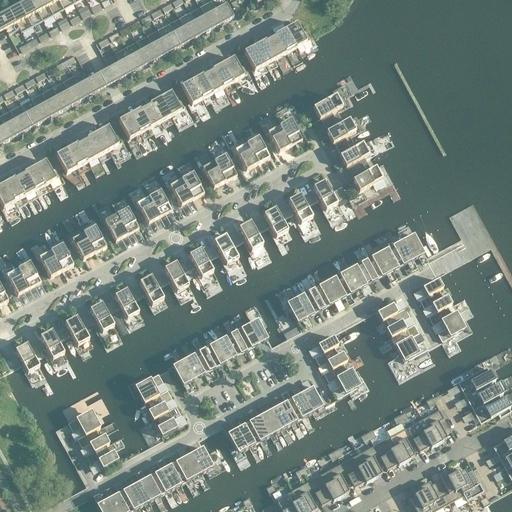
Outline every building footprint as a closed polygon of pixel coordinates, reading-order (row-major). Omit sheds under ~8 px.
[(31,0),(30,1),(42,23),(52,17),(42,0),(31,0)] [(42,0),(52,17),(63,12),(56,0),(42,0)] [(56,0),(63,12),(74,6),(70,0),(56,0)] [(174,4),(176,8),(183,5),(180,0),(174,4)] [(233,20),(221,0),(216,0),(209,4),(222,26),(223,25),(223,26),(224,26),(223,25),(225,24),(226,25),(226,24),(233,20)] [(26,3),(19,7),(31,29),(42,23),(30,1),(28,2),(28,1),(28,2),(26,3),(25,2),(26,3)] [(101,5),(103,10),(109,6),(107,1),(101,5)] [(238,8),(235,2),(230,5),(233,11),(238,8)] [(222,26),(209,4),(199,10),(211,32),(212,31),(213,32),(212,31),(215,30),(216,31),(215,30),(222,26)] [(15,9),(9,13),(19,31),(21,35),(31,29),(19,7),(18,7),(17,6),(17,7),(18,8),(15,9),(15,8),(14,8),(15,9)] [(163,9),(166,14),(172,11),(169,6),(163,9)] [(90,11),(93,15),(99,12),(96,7),(90,11)] [(211,32),(199,10),(188,15),(200,38),(202,37),(202,38),(203,38),(202,37),(204,35),(205,37),(205,36),(205,35),(211,32)] [(152,15),(155,20),(161,16),(159,12),(152,15)] [(19,31),(9,13),(2,16),(2,15),(2,16),(0,17),(0,34),(5,32),(8,37),(19,31)] [(79,16),(82,21),(88,18),(86,13),(79,16)] [(200,38),(188,15),(178,21),(190,43),(191,43),(192,44),(191,43),(194,41),(194,42),(195,42),(194,41),(200,38)] [(142,21),(144,26),(151,22),(148,17),(142,21)] [(69,22),(71,27),(78,24),(75,19),(69,22)] [(190,43),(178,21),(167,27),(179,49),(181,48),(181,50),(181,49),(181,48),(183,47),(184,48),(184,47),(190,43)] [(131,27),(134,31),(140,28),(138,23),(131,27)] [(58,28),(61,33),(67,29),(64,25),(58,28)] [(302,37),(296,26),(285,32),(296,51),(309,43),(305,35),(302,37)] [(179,49),(167,27),(157,33),(169,55),(170,54),(170,55),(171,55),(170,54),(173,53),(173,54),(173,53),(179,49)] [(121,32),(123,37),(130,34),(127,29),(121,32)] [(48,34),(50,39),(57,35),(54,30),(48,34)] [(296,51),(285,32),(275,37),(285,56),(296,51)] [(169,55),(157,33),(146,39),(158,61),(159,60),(160,61),(160,60),(162,59),(163,60),(162,58),(169,55)] [(110,38),(113,43),(119,40),(117,35),(110,38)] [(37,40),(40,44),(46,41),(43,36),(37,40)] [(285,56),(275,37),(264,43),(275,62),(285,56)] [(158,61),(146,39),(135,44),(148,67),(149,66),(149,67),(150,67),(149,66),(152,64),(152,65),(152,64),(158,61)] [(100,44),(102,49),(109,45),(106,40),(100,44)] [(33,42),(27,45),(29,50),(35,47),(33,42)] [(275,62),(264,43),(254,49),(265,68),(275,62)] [(148,67),(135,44),(125,50),(137,72),(138,72),(139,73),(139,71),(141,70),(142,71),(141,70),(148,67)] [(29,50),(27,45),(20,49),(23,53),(29,50)] [(265,68),(254,49),(243,55),(254,74),(265,68)] [(137,72),(125,50),(114,56),(116,59),(127,78),(128,77),(128,78),(129,78),(128,77),(130,76),(131,77),(131,76),(137,72)] [(127,78),(116,59),(105,66),(108,71),(102,74),(98,76),(106,91),(111,88),(118,84),(117,83),(120,82),(121,83),(120,82),(127,78)] [(70,60),(64,64),(66,68),(73,65),(70,60)] [(233,60),(222,66),(233,85),(246,78),(242,69),(239,71),(233,60)] [(66,68),(64,64),(58,67),(60,72),(66,68)] [(233,85),(222,66),(212,72),(223,91),(233,85)] [(47,73),(50,78),(56,74),(53,69),(47,73)] [(223,91),(212,72),(202,77),(212,96),(223,91)] [(36,78),(39,83),(45,80),(43,75),(36,78)] [(106,91),(98,76),(88,82),(85,76),(74,82),(84,101),(91,98),(91,99),(92,99),(91,97),(93,96),(94,97),(106,91)] [(212,96),(202,77),(191,83),(202,102),(212,96)] [(72,79),(62,85),(74,107),(75,106),(76,107),(75,106),(78,105),(78,106),(79,106),(78,105),(84,101),(74,82),(72,79)] [(26,84),(29,89),(35,86),(32,81),(26,84)] [(202,102),(191,83),(181,89),(191,108),(202,102)] [(74,107),(62,85),(51,90),(63,113),(65,112),(65,113),(65,112),(67,110),(68,111),(68,110),(74,107)] [(15,90),(18,95),(24,91),(22,87),(15,90)] [(63,113),(51,90),(41,96),(53,118),(54,118),(55,119),(54,118),(57,116),(57,117),(58,117),(57,116),(63,113)] [(5,96),(7,101),(14,97),(11,92),(5,96)] [(170,94),(160,100),(170,119),(184,112),(179,104),(176,105),(170,94)] [(53,118),(41,96),(30,102),(42,124),(44,123),(44,124),(44,123),(46,122),(47,123),(46,122),(53,118)] [(335,98),(313,110),(319,122),(320,122),(325,132),(336,126),(330,116),(342,110),(335,98)] [(170,119),(160,100),(149,106),(160,125),(170,119)] [(42,124),(30,102),(20,108),(32,130),(33,129),(34,130),(33,129),(36,128),(36,129),(37,129),(36,128),(42,124)] [(160,125),(149,106),(139,112),(149,131),(160,125)] [(32,130),(20,108),(9,114),(21,136),(22,135),(23,136),(22,135),(25,134),(25,135),(26,134),(25,133),(32,130)] [(149,131),(139,112),(129,117),(139,136),(149,131)] [(21,136),(9,114),(0,118),(0,122),(0,123),(10,142),(12,141),(12,142),(12,141),(14,139),(15,140),(15,139),(21,136)] [(139,136),(129,117),(118,123),(128,142),(139,136)] [(349,122),(326,134),(332,146),(334,145),(341,157),(350,152),(344,140),(355,134),(349,122)] [(10,142),(0,123),(0,148),(2,148),(1,146),(4,145),(4,146),(5,146),(4,145),(10,142)] [(301,143),(290,123),(279,129),(290,149),(301,143)] [(108,129),(97,135),(107,154),(121,146),(116,138),(114,139),(108,129)] [(290,149),(279,129),(267,135),(278,156),(290,149)] [(107,154),(97,135),(87,140),(97,159),(107,154)] [(97,159),(87,140),(76,146),(87,165),(97,159)] [(269,161),(258,140),(246,147),(257,167),(269,161)] [(87,165),(76,146),(66,152),(76,171),(87,165)] [(362,146),(339,159),(345,170),(346,170),(352,180),(362,174),(357,164),(368,158),(362,146)] [(257,167),(246,147),(234,153),(245,174),(257,167)] [(76,171),(66,152),(55,157),(66,176),(76,171)] [(236,179),(225,158),(213,165),(224,185),(236,179)] [(45,163),(34,169),(45,188),(58,180),(54,172),(51,174),(45,163)] [(224,185),(213,165),(202,171),(213,191),(224,185)] [(45,188),(34,169),(24,174),(34,193),(45,188)] [(375,170),(364,176),(352,183),(358,194),(381,182),(375,170)] [(34,193),(24,174),(14,180),(24,199),(34,193)] [(203,197),(192,176),(181,182),(192,203),(203,197)] [(24,199),(14,180),(3,186),(14,205),(24,199)] [(192,203),(181,182),(169,189),(180,209),(192,203)] [(313,190),(319,202),(325,213),(337,206),(324,183),(313,190)] [(14,205),(3,186),(0,187),(0,205),(3,211),(14,205)] [(171,214),(160,194),(148,200),(159,221),(171,214)] [(288,203),(294,216),(300,226),(312,220),(299,197),(288,203)] [(348,202),(346,199),(336,204),(338,208),(348,202)] [(159,221),(148,200),(136,207),(147,227),(159,221)] [(275,210),(263,217),(270,229),(275,240),(287,233),(281,223),(281,222),(286,219),(281,209),(276,213),(275,210)] [(138,232),(127,212),(115,218),(126,239),(138,232)] [(126,239),(115,218),(104,225),(115,245),(126,239)] [(250,224),(238,230),(245,243),(251,253),(262,247),(257,236),(256,236),(256,235),(262,232),(257,223),(251,226),(250,224)] [(105,250),(94,230),(83,236),(94,256),(105,250)] [(94,256),(83,236),(71,242),(82,263),(94,256)] [(413,237),(407,240),(402,243),(413,263),(424,257),(413,237)] [(213,244),(220,256),(226,267),(238,261),(225,238),(213,244)] [(413,263),(402,243),(391,249),(402,268),(413,263)] [(73,268),(62,247),(50,254),(61,274),(73,268)] [(200,251),(188,258),(195,270),(201,281),(213,274),(207,264),(207,263),(206,263),(214,258),(209,249),(202,254),(200,251)] [(402,268),(391,249),(381,255),(392,274),(402,268)] [(61,274),(50,254),(38,260),(50,281),(61,274)] [(392,274),(381,255),(370,260),(381,280),(392,274)] [(381,280),(370,260),(360,266),(371,286),(381,280)] [(175,265),(164,271),(170,284),(176,294),(188,288),(182,277),(182,276),(190,272),(185,262),(177,267),(175,265)] [(40,286),(29,265),(17,272),(29,292),(40,286)] [(371,286),(360,266),(349,272),(360,292),(371,286)] [(29,292),(17,272),(6,278),(17,299),(29,292)] [(360,292),(349,272),(339,278),(349,297),(360,292)] [(139,285),(145,297),(151,308),(163,301),(150,278),(139,285)] [(349,297),(339,278),(328,283),(339,303),(349,297)] [(442,291),(437,282),(422,291),(426,299),(418,303),(423,312),(447,299),(446,298),(442,301),(438,293),(442,291)] [(339,303),(328,283),(318,289),(328,309),(339,303)] [(328,309),(318,289),(307,295),(318,315),(328,309)] [(126,292),(114,298),(121,311),(126,321),(138,315),(132,304),(132,303),(137,301),(132,292),(127,294),(126,292)] [(318,315),(307,295),(297,301),(307,320),(318,315)] [(451,307),(447,299),(423,312),(431,308),(435,315),(427,319),(432,328),(456,315),(455,315),(451,317),(447,310),(451,307)] [(307,320),(297,301),(286,307),(296,326),(307,320)] [(89,312),(96,324),(102,335),(113,328),(101,305),(89,312)] [(392,307),(376,316),(381,325),(385,322),(389,330),(385,332),(409,319),(404,311),(396,315),(392,307)] [(465,332),(456,315),(432,328),(440,324),(444,331),(436,336),(441,345),(465,332)] [(76,319),(64,325),(71,338),(77,348),(89,342),(83,331),(82,331),(88,328),(83,318),(77,321),(76,319)] [(409,320),(409,319),(385,332),(390,341),(394,339),(398,346),(394,348),(394,349),(418,336),(413,327),(405,331),(401,324),(409,320)] [(257,323),(251,326),(246,329),(256,348),(267,342),(257,323)] [(256,348),(246,329),(235,334),(246,354),(256,348)] [(51,333),(39,339),(46,351),(52,362),(64,356),(58,345),(58,344),(57,344),(63,341),(58,332),(52,335),(51,333)] [(246,354),(235,334),(225,340),(235,360),(246,354)] [(418,336),(394,349),(403,365),(427,352),(422,343),(414,348),(410,340),(418,336)] [(338,348),(333,339),(317,348),(321,356),(314,360),(318,369),(342,356),(338,358),(334,351),(338,348)] [(235,360),(225,340),(214,346),(225,365),(235,360)] [(15,353),(21,365),(27,376),(39,369),(26,346),(15,353)] [(225,365),(214,346),(203,352),(214,371),(225,365)] [(214,371),(203,352),(193,357),(204,377),(214,371)] [(347,365),(342,356),(318,369),(326,365),(330,372),(322,376),(327,385),(351,372),(347,374),(343,367),(347,365)] [(204,377),(193,357),(182,363),(193,383),(204,377)] [(193,383),(182,363),(171,369),(182,389),(193,383)] [(486,370),(457,386),(464,399),(493,384),(494,384),(495,383),(489,374),(488,375),(486,371),(487,371),(486,370)] [(360,389),(351,372),(327,385),(327,386),(335,381),(339,389),(331,393),(336,402),(360,389)] [(162,386),(157,377),(134,390),(143,406),(167,393),(166,393),(159,397),(155,390),(162,386)] [(493,384),(464,399),(472,413),(501,397),(501,398),(502,397),(497,387),(496,388),(494,385),(494,384),(493,384)] [(312,390),(311,390),(301,396),(311,416),(322,410),(312,390)] [(171,402),(167,393),(143,406),(143,407),(147,404),(151,412),(147,414),(152,423),(176,410),(175,409),(168,414),(164,406),(171,402)] [(311,416),(301,396),(290,402),(301,421),(311,416)] [(501,397),(472,413),(479,427),(497,417),(499,421),(508,416),(510,415),(508,411),(509,410),(504,401),(503,401),(501,398),(501,397)] [(435,406),(431,399),(431,400),(426,403),(426,402),(425,403),(429,410),(435,406)] [(301,421),(290,402),(280,407),(290,427),(301,421)] [(290,427),(280,407),(269,413),(280,433),(290,427)] [(180,419),(176,410),(152,423),(156,421),(160,428),(156,430),(161,439),(177,431),(172,423),(180,419)] [(91,413),(86,416),(67,426),(72,435),(80,431),(84,438),(76,443),(100,430),(91,413)] [(280,433),(269,413),(259,419),(269,439),(280,433)] [(438,413),(422,422),(436,448),(442,445),(441,443),(446,440),(445,437),(450,434),(438,413)] [(404,415),(399,418),(402,424),(408,421),(404,414),(403,415),(404,415)] [(402,424),(399,418),(393,421),(393,420),(393,421),(396,428),(402,424)] [(269,439),(259,419),(248,425),(259,444),(269,439)] [(436,448),(422,422),(405,431),(414,446),(419,455),(429,449),(430,451),(436,448)] [(259,444),(248,425),(238,430),(248,450),(259,444)] [(100,430),(76,443),(81,452),(89,447),(93,455),(85,459),(109,446),(104,438),(100,440),(96,433),(100,430)] [(248,450),(238,430),(227,436),(237,456),(248,450)] [(414,446),(405,431),(403,432),(389,440),(403,466),(409,462),(408,461),(414,458),(407,446),(412,443),(413,446),(414,446)] [(371,433),(366,436),(369,442),(375,439),(371,432),(371,433)] [(511,434),(507,437),(510,441),(492,450),(500,464),(511,457),(511,434)] [(369,442),(366,436),(361,439),(360,438),(364,445),(369,442)] [(403,466),(389,440),(373,448),(381,464),(386,473),(397,467),(398,469),(403,466)] [(109,447),(109,446),(85,459),(90,468),(98,464),(102,472),(118,463),(113,454),(109,456),(105,449),(109,447)] [(381,464),(373,448),(356,457),(371,484),(377,480),(376,479),(381,476),(374,464),(379,461),(381,464)] [(213,470),(202,450),(191,456),(202,476),(213,470)] [(338,451),(333,454),(337,460),(342,457),(339,450),(338,450),(338,451)] [(337,460),(333,454),(328,457),(328,456),(327,456),(331,463),(337,460)] [(202,476),(191,456),(180,462),(191,481),(202,476)] [(371,484),(356,457),(340,466),(348,482),(354,491),(364,485),(365,487),(371,484)] [(511,457),(500,464),(507,477),(511,474),(511,457)] [(191,481),(180,462),(170,467),(181,487),(191,481)] [(348,482),(340,466),(324,475),(338,501),(344,498),(343,497),(348,494),(342,481),(347,479),(348,482)] [(181,487),(170,467),(159,473),(170,493),(181,487)] [(306,469),(301,472),(304,478),(310,475),(306,468),(305,468),(306,469)] [(304,478),(301,472),(296,474),(295,474),(298,481),(304,478)] [(464,472),(459,475),(458,474),(452,477),(453,478),(453,479),(463,498),(466,503),(483,494),(476,482),(471,485),(464,472)] [(170,493),(159,473),(149,479),(160,499),(170,493)] [(450,473),(448,474),(447,474),(448,476),(446,477),(445,476),(439,479),(445,492),(440,494),(447,507),(463,498),(453,479),(453,478),(452,477),(450,473)] [(338,501),(324,475),(307,484),(316,499),(321,509),(331,503),(332,504),(338,501)] [(160,499),(149,479),(138,485),(149,504),(160,499)] [(316,499),(307,484),(291,493),(301,511),(314,511),(316,511),(309,499),(314,497),(316,500),(316,499)] [(149,504),(138,485),(128,491),(138,510),(149,504)] [(422,488),(422,490),(420,491),(420,490),(419,490),(420,490),(417,491),(419,495),(420,497),(420,496),(428,511),(437,511),(447,507),(440,494),(435,497),(428,485),(422,488)] [(269,497),(270,497),(275,494),(271,487),(271,488),(266,490),(265,490),(269,497)] [(135,511),(138,510),(128,491),(117,496),(125,511),(135,511)] [(301,511),(291,493),(275,502),(279,511),(301,511)] [(420,497),(419,495),(413,498),(414,500),(409,503),(414,511),(428,511),(420,496),(420,497)] [(125,511),(117,496),(107,502),(112,511),(125,511)] [(489,505),(485,498),(479,502),(483,509),(484,508),(488,505),(489,506),(489,505)] [(246,510),(251,507),(252,507),(248,500),(247,500),(248,501),(243,503),(242,503),(246,510)] [(112,511),(107,502),(96,508),(97,511),(112,511)]
